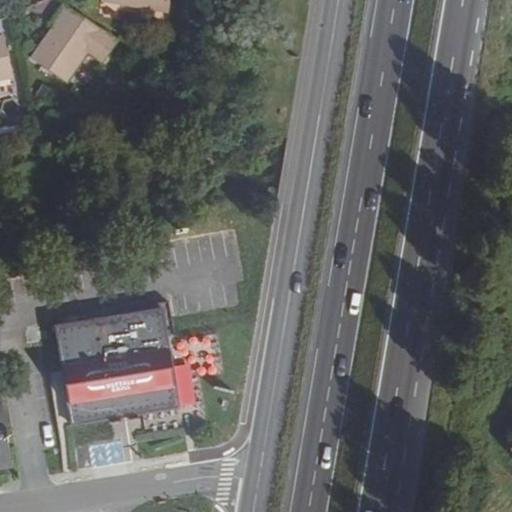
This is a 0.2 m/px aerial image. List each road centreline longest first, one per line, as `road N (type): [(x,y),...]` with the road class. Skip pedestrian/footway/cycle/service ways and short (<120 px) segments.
road 1 (trunk): [(393,0),(307,511)]
road 2 (trunk): [(380,511),(464,0)]
road 3 (secondary): [(330,0),(260,477)]
road 4 (unclassified): [(15,511),(260,477)]
